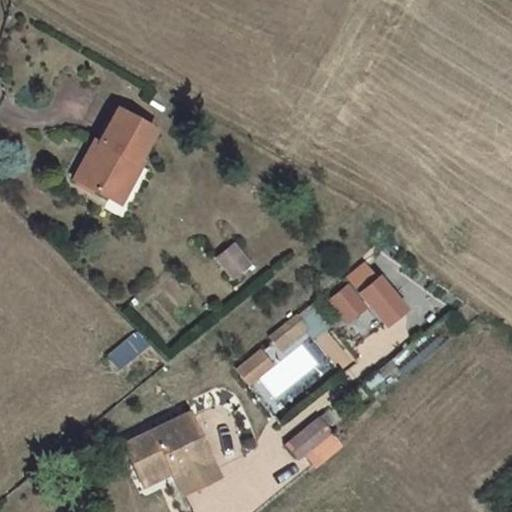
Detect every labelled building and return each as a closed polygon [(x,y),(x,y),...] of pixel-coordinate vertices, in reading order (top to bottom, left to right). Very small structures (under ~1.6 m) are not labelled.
[(148,128),(110,109),(95,141),(86,137),(69,177),(105,193),(119,154),(132,160),(148,128)] [(137,161),(132,160),(119,154),(105,193),(118,199),(137,161)] [(248,254),(233,237),(218,249),(236,268),(248,254)] [(349,276),(362,293),(361,294),(388,327),(409,310),(383,277),(378,281),(365,264),(349,276)] [(349,285),(331,299),(350,323),(368,308),(349,285)] [(272,337),(281,348),(305,330),(296,318),(272,337)] [(240,367),(250,379),(270,363),(261,351),(240,367)] [(182,410),(122,442),(147,488),(172,475),(181,492),(216,474),(182,410)] [(331,433),(319,419),(286,445),(297,459),(331,433)]
